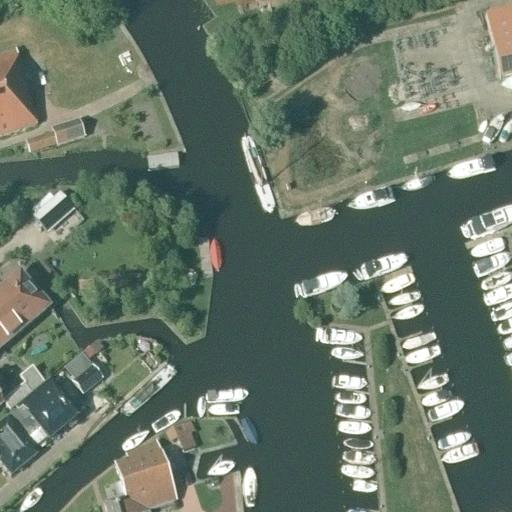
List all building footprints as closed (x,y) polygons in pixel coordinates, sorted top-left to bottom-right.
[(511,78),(511,12),(484,19),(499,81),(511,78)] [(0,137),(35,126),(15,51),(0,56),(0,137)] [(150,103),(134,109),(138,121),(154,116),(150,103)] [(50,135),(23,144),(27,157),(71,143),(65,127),(49,132),(50,135)] [(73,212),(58,195),(32,218),(46,235),(73,212)] [(0,349),(1,350),(48,310),(19,276),(0,291),(0,349)] [(101,380),(90,367),(81,356),(62,372),(81,396),(101,380)] [(18,408),(43,439),(74,413),(49,382),(18,408)] [(8,413),(30,395),(23,386),(1,404),(8,413)] [(10,478),(35,457),(23,442),(34,433),(17,413),(0,426),(0,466),(10,478)] [(176,442),(182,456),(195,451),(189,437),(187,438),(181,428),(166,435),(171,445),(176,442)] [(147,511),(175,503),(155,443),(124,456),(127,462),(114,466),(124,500),(104,506),(105,511),(147,511)]
